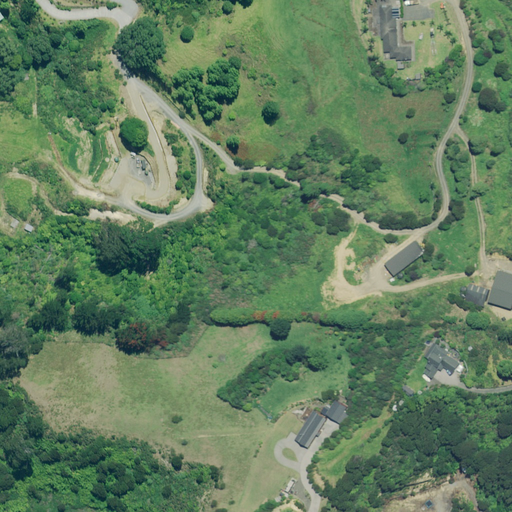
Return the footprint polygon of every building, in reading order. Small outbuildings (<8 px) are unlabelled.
[(399,17),(402,17),(402,6),(394,7),(383,7),(384,38),(386,38),(387,51),(393,51),(394,57),(399,57),(399,60),(414,59),(414,46),(400,47),(399,17)] [(388,263),(397,275),(400,279),(407,275),(404,270),(427,253),(417,241),(388,263)] [(511,273),(502,270),(492,301),(511,307),(511,273)] [(473,284),(472,287),(463,284),(458,299),(468,301),(486,307),(491,289),(473,284)] [(454,347),(438,337),(435,341),(426,355),(433,360),(425,372),(435,378),(444,365),(456,373),(462,363),(449,355),(454,347)] [(350,407),(339,400),(330,414),(341,421),(350,407)] [(315,410),(309,406),(304,414),(310,418),(297,439),(305,444),(311,448),(329,419),(324,416),(315,410)] [(473,468),(468,463),(459,470),(462,474),(466,471),(467,473),(473,468)]
